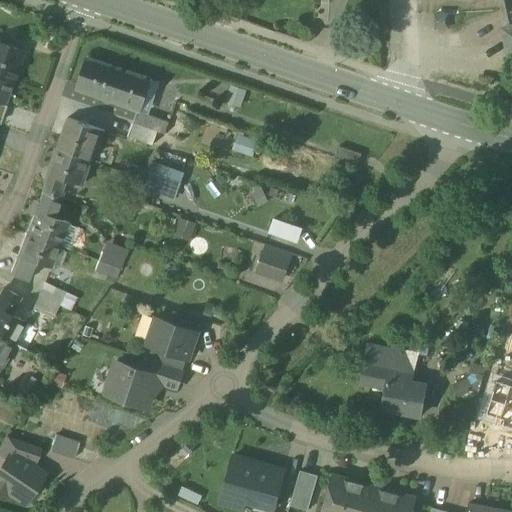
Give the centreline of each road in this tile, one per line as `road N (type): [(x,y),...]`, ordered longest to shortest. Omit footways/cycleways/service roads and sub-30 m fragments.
road 1 (tertiary): [(94,0),(454,121)]
road 2 (residential): [(454,121),(423,176),(375,213),(225,384)]
road 3 (residential): [(511,475),(319,436),(269,417),(225,384)]
road 4 (residential): [(85,0),(0,227)]
road 5 (residential): [(225,384),(60,511)]
